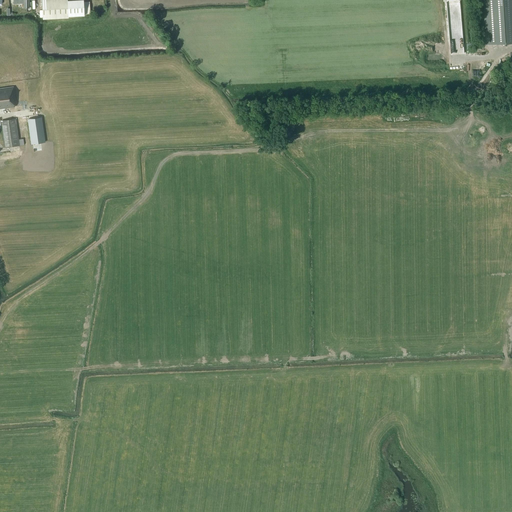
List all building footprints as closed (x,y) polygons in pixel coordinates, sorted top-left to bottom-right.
[(41,0),(42,2),(42,10),(43,17),(43,19),(68,17),(68,16),(84,15),(84,14),(83,2),(83,0),(72,0),(67,0),(41,0)] [(511,41),(511,0),(486,0),(489,43),(511,41)] [(14,101),(15,101),(13,86),(0,88),(0,108),(15,107),(14,101)] [(41,116),(27,118),(30,142),(44,140),(41,116)] [(4,147),(19,146),(15,119),(1,121),(4,147)]
